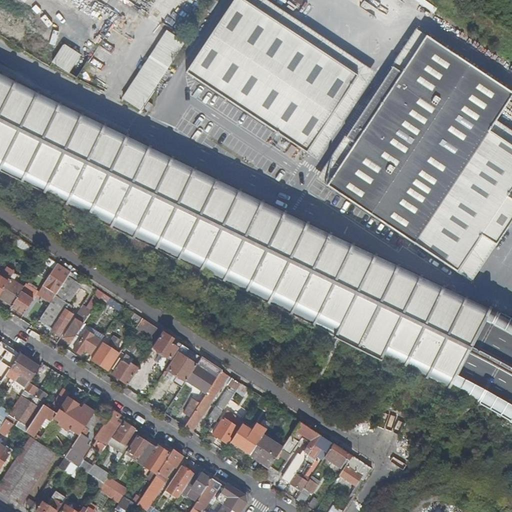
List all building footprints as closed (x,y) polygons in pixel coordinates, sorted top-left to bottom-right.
[(359,77),(241,0),(234,0),(188,74),(307,156),(359,77)] [(363,0),(361,10),(375,14),(378,0),(363,0)] [(130,9),(126,19),(139,25),(143,14),(130,9)] [(165,29),(121,99),(141,111),(184,41),(165,29)] [(511,99),(511,92),(426,37),(417,31),(317,183),(471,285),(511,223),(511,133),(496,123),(511,99)] [(52,64),(70,73),(80,53),(61,44),(52,64)] [(13,261),(9,267),(6,266),(1,263),(0,263),(0,292),(9,279),(19,264),(13,261)] [(52,289),(57,292),(67,276),(70,272),(56,263),(50,272),(59,278),(52,289)] [(67,276),(80,285),(83,280),(70,272),(67,276)] [(80,285),(67,276),(57,292),(38,320),(52,328),(68,303),(79,286),(80,285)] [(23,288),(9,279),(0,292),(0,297),(11,305),(23,288)] [(79,286),(89,293),(93,287),(83,280),(80,285),(79,286)] [(27,287),(24,285),(23,288),(11,305),(10,306),(22,314),(33,299),(35,295),(32,294),(30,297),(23,293),(27,287)] [(93,297),(98,300),(103,293),(98,290),(93,297)] [(38,303),(33,299),(22,314),(20,319),(25,323),(38,303)] [(71,305),(68,303),(52,328),(51,330),(58,335),(73,314),(67,311),(71,305)] [(86,314),(88,316),(89,314),(79,308),(73,317),(75,319),(81,322),(86,314)] [(81,322),(75,319),(63,338),(70,343),(83,323),(88,316),(86,314),(81,322)] [(139,323),(159,336),(162,332),(142,319),(139,323)] [(86,331),(89,327),(83,323),(70,343),(75,346),(73,350),(80,354),(84,348),(92,353),(100,340),(86,331)] [(86,331),(100,340),(103,336),(89,326),(89,327),(86,331)] [(167,341),(170,337),(162,332),(159,336),(152,347),(169,359),(176,348),(167,341)] [(112,335),(109,343),(118,347),(121,340),(112,335)] [(92,360),(108,370),(119,354),(103,343),(92,360)] [(201,357),(181,345),(166,368),(169,370),(176,375),(172,382),(181,387),(185,381),(186,380),(201,357)] [(5,358),(0,355),(0,381),(1,382),(6,375),(20,354),(9,347),(4,354),(6,356),(5,358)] [(25,378),(30,381),(40,367),(20,354),(6,375),(15,381),(16,378),(22,382),(25,378)] [(206,392),(220,370),(201,357),(186,380),(206,392)] [(112,374),(127,384),(138,368),(130,362),(129,365),(121,360),(118,364),(116,363),(112,368),(114,370),(112,374)] [(172,382),(176,375),(169,370),(165,377),(172,382)] [(208,406),(228,375),(220,370),(206,392),(190,417),(184,426),(191,431),(208,406)] [(227,384),(236,389),(240,383),(231,378),(227,384)] [(38,390),(29,384),(10,413),(6,419),(13,423),(15,425),(38,390)] [(42,405),(25,431),(38,440),(53,418),(56,414),(65,400),(67,397),(69,393),(63,389),(55,402),(54,407),(52,411),(42,405)] [(48,396),(38,390),(15,425),(25,431),(42,405),(48,396)] [(209,415),(216,420),(233,394),(229,391),(218,407),(215,406),(209,415)] [(78,404),(67,397),(65,400),(56,414),(53,418),(59,422),(58,424),(68,430),(69,428),(79,435),(94,412),(84,405),(81,409),(77,406),(78,404)] [(10,413),(0,406),(0,415),(6,419),(10,413)] [(93,444),(103,450),(107,444),(111,437),(121,422),(117,420),(121,414),(113,409),(94,438),(96,440),(93,444)] [(101,416),(94,411),(94,412),(79,435),(64,457),(78,467),(83,459),(84,458),(82,454),(88,446),(85,444),(87,440),(84,437),(89,430),(91,431),(101,416)] [(212,434),(228,444),(231,440),(239,428),(222,418),(212,434)] [(9,429),(13,423),(6,419),(2,425),(9,429)] [(113,438),(127,447),(138,431),(124,422),(113,438)] [(281,477),(289,483),(320,435),(299,422),(282,447),(277,455),(286,461),(292,453),(303,435),(311,440),(301,456),(297,453),(281,477)] [(261,437),(252,431),(241,424),(239,428),(231,440),(250,453),(257,442),(261,437)] [(252,431),(261,437),(262,435),(265,430),(256,424),(252,431)] [(137,461),(143,465),(153,451),(146,447),(149,443),(137,435),(128,450),(139,458),(137,461)] [(275,444),(262,435),(261,437),(257,442),(250,453),(250,454),(269,467),(270,466),(277,455),(282,447),(276,443),(275,444)] [(319,451),(325,455),(332,444),(320,435),(289,483),(301,491),(309,479),(304,475),(310,465),(309,464),(314,455),(316,456),(319,451)] [(127,447),(113,438),(111,437),(107,444),(122,454),(127,447)] [(31,438),(0,485),(0,491),(20,505),(54,453),(31,438)] [(340,468),(349,455),(332,444),(325,455),(323,457),(340,468)] [(0,467),(10,452),(0,445),(0,467)] [(170,454),(157,445),(153,451),(143,465),(157,474),(170,454)] [(173,466),(175,467),(183,455),(173,449),(170,454),(157,474),(156,475),(165,481),(168,477),(166,476),(173,466)] [(269,467),(250,454),(248,456),(268,469),(269,467)] [(362,476),(364,478),(370,469),(358,460),(351,456),(339,475),(355,486),(362,476)] [(58,467),(78,480),(84,470),(78,467),(64,457),(58,467)] [(92,465),(83,459),(78,467),(84,470),(88,473),(91,467),(92,465)] [(165,490),(178,498),(181,493),(193,475),(181,466),(169,484),(165,490)] [(278,472),(270,466),(269,467),(268,469),(263,478),(270,483),(278,472)] [(107,478),(91,467),(88,473),(92,476),(103,483),(107,478)] [(211,480),(196,470),(193,475),(181,493),(195,503),(211,480)] [(149,505),(165,481),(156,475),(146,490),(136,505),(146,511),(149,505)] [(320,480),(312,475),(309,479),(301,491),(296,499),(303,504),(311,491),(312,492),(320,480)] [(90,480),(101,487),(103,483),(92,476),(90,480)] [(224,487),(211,479),(211,480),(195,503),(192,508),(198,511),(200,511),(210,498),(214,501),(215,500),(224,487)] [(117,484),(111,480),(108,486),(114,490),(117,484)] [(226,483),(224,487),(215,500),(222,504),(234,511),(240,511),(246,504),(245,496),(226,483)] [(142,487),(132,502),(134,503),(136,505),(146,490),(142,487)] [(115,508),(121,511),(127,511),(134,503),(132,502),(123,496),(115,508)] [(26,503),(32,507),(35,502),(29,498),(26,503)] [(55,511),(56,511),(62,504),(55,499),(50,507),(42,502),(35,511),(55,511)] [(59,511),(84,511),(88,508),(89,506),(82,501),(75,511),(64,504),(59,511)]
